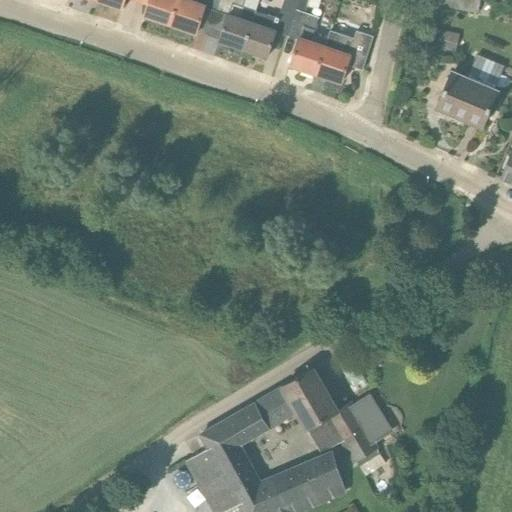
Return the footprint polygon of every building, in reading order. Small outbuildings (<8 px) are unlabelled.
[(129,0),(136,2),(137,0),(97,0),(122,9),(124,0),(129,0)] [(137,0),(136,2),(148,6),(145,16),(170,25),(178,0),(137,0)] [(208,34),(219,0),(178,0),(170,25),(196,34),(197,30),(208,34)] [(240,17),(246,0),(219,0),(208,34),(220,38),(219,42),(242,49),(252,21),(240,17)] [(287,36),(299,0),(284,0),(278,18),(268,15),(268,16),(256,12),(252,21),(242,49),(267,58),(276,33),(287,36)] [(320,17),(304,12),(307,0),(299,0),(287,36),(299,40),(290,66),(317,75),(326,46),(312,41),(320,17)] [(480,0),(431,0),(431,6),(478,14),(480,0)] [(459,34),(438,30),(435,48),(455,52),(459,34)] [(326,46),(317,75),(341,83),(350,57),(366,62),(374,37),(356,31),(353,43),(342,40),(339,50),(326,46)] [(497,91),(494,90),(504,67),(477,55),(467,78),(452,72),(437,108),(482,127),(497,91)] [(511,152),(509,160),(501,178),(511,183),(511,152)] [(271,430),(270,429),(295,414),(306,431),(307,431),(320,453),(343,440),(351,455),(370,445),(369,442),(393,428),(373,395),(356,406),(353,400),(336,410),(313,370),(200,435),(209,449),(187,462),(214,511),(223,511),(238,504),(242,511),(240,511),(305,511),(346,493),(327,453),(263,483),(242,446),(271,430)]
